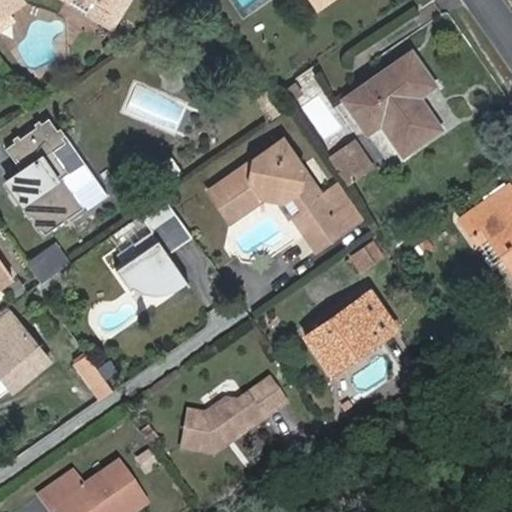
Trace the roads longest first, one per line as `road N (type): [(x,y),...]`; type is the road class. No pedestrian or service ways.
road 1 (residential): [(0,481),(234,316)]
road 2 (residential): [(208,511),(315,440)]
